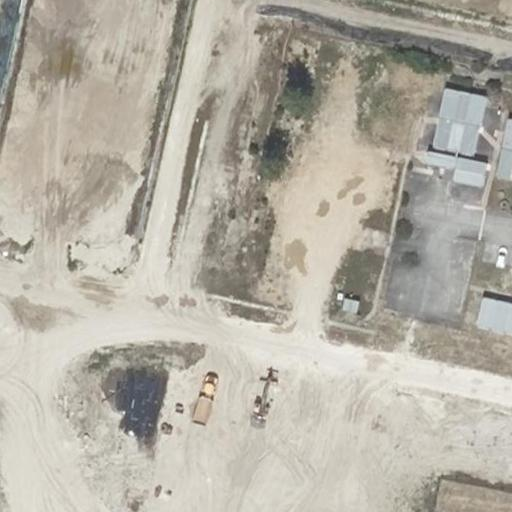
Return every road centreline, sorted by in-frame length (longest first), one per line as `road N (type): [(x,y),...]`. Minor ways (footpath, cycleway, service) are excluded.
road 1 (unknown): [(324,391),(0,293)]
road 2 (unknown): [(511,239),(469,231),(441,204),(441,120)]
